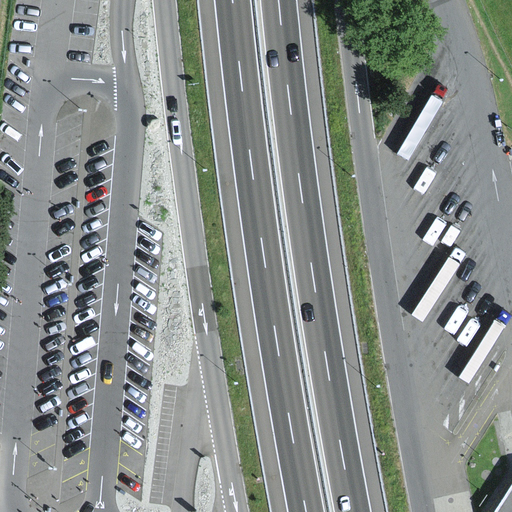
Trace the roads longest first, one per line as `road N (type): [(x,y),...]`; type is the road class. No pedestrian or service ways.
road 1 (motorway): [(423,511),(346,0)]
road 2 (motorway): [(232,0),(306,511)]
road 3 (motorway): [(352,511),(278,0)]
road 4 (motorway): [(164,0),(238,511)]
